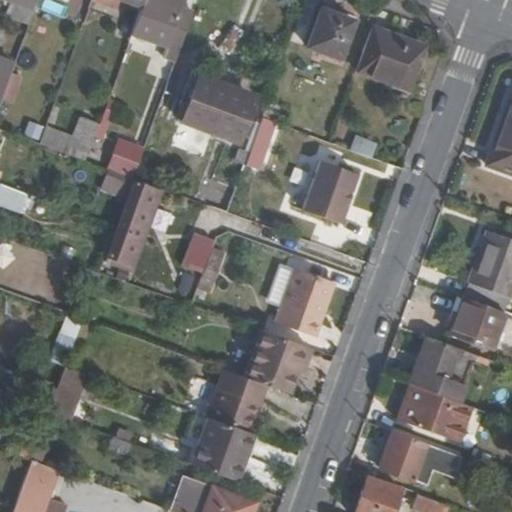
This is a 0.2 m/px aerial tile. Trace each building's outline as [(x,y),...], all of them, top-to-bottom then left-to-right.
[(8,0),(34,10),(37,0),(8,0)] [(46,0),(43,0),(42,11),(64,15),(67,4),(46,0)] [(175,59),(192,12),(180,7),(161,0),(160,0),(142,0),(140,7),(131,33),(148,39),(149,37),(166,43),(163,54),(175,59)] [(338,60),(351,21),(319,10),(305,48),(338,60)] [(391,26),(374,20),(358,63),(410,82),(424,42),(390,29),(391,26)] [(160,73),(168,76),(173,62),(165,59),(160,73)] [(11,73),(5,89),(1,100),(11,104),(21,76),(11,73)] [(250,101),(193,81),(178,121),(237,140),(250,101)] [(487,161),(511,170),(511,92),(487,161)] [(279,105),(267,100),(261,117),(273,122),(279,105)] [(45,127),(39,144),(86,161),(99,124),(80,117),(73,137),(45,127)] [(273,122),(261,117),(244,164),(257,168),(273,122)] [(269,165),(299,175),(311,142),(292,135),(291,138),(280,134),(269,165)] [(117,136),(107,168),(132,176),(143,145),(117,136)] [(349,149),(369,157),(374,144),(354,137),(349,149)] [(321,160),(303,209),(340,223),(358,173),(321,160)] [(100,189),(116,195),(122,179),(106,174),(100,189)] [(134,180),(106,260),(126,267),(155,188),(134,180)] [(198,201),(212,206),(218,189),(204,185),(198,201)] [(126,267),(130,269),(159,190),(155,188),(126,267)] [(212,206),(227,211),(233,195),(218,189),(212,206)] [(276,209),(238,195),(232,209),(270,223),(276,209)] [(463,296),(503,310),(511,287),(511,238),(487,230),(463,296)] [(200,271),(212,238),(195,232),(182,264),(200,271)] [(218,259),(207,256),(199,281),(209,285),(218,259)] [(129,273),(130,269),(126,267),(106,260),(104,264),(129,273)] [(275,322),(310,334),(319,309),(323,311),(333,284),(293,270),(275,322)] [(490,347),(503,310),(463,296),(459,294),(452,310),(457,312),(450,332),(490,347)] [(319,309),(310,334),(314,336),(323,311),(319,309)] [(63,363),(80,320),(66,314),(48,357),(63,363)] [(265,385),(284,392),(295,363),(300,346),(259,332),(243,377),(265,385)] [(447,377),(458,348),(426,337),(415,365),(413,364),(407,383),(409,383),(457,401),(464,382),(447,377)] [(299,364),(305,348),(300,346),(295,363),(299,364)] [(38,377),(57,385),(60,376),(64,368),(64,367),(45,360),(38,377)] [(259,401),(265,385),(243,377),(223,370),(206,418),(208,419),(250,433),(261,402),(259,401)] [(57,385),(48,412),(66,420),(80,383),(60,376),(57,385)] [(469,405),(457,401),(409,383),(397,420),(457,441),(469,405)] [(30,460),(51,468),(61,440),(82,448),(88,428),(66,420),(48,412),(41,431),(30,460)] [(237,481),(253,435),(250,433),(208,419),(192,465),(237,481)] [(13,454),(30,460),(41,431),(17,423),(12,436),(17,438),(13,454)] [(372,465),(380,468),(392,432),(385,429),(372,465)] [(454,478),(461,456),(392,432),(380,468),(427,486),(432,471),(454,478)] [(162,471),(167,456),(107,434),(102,450),(162,471)] [(39,511),(54,469),(51,468),(30,460),(14,506),(11,511),(39,511)] [(171,511),(173,511),(250,511),(254,501),(183,476),(171,511)] [(391,511),(399,491),(365,478),(352,511),(391,511)] [(418,511),(444,511),(446,507),(417,497),(412,510),(418,511)]
